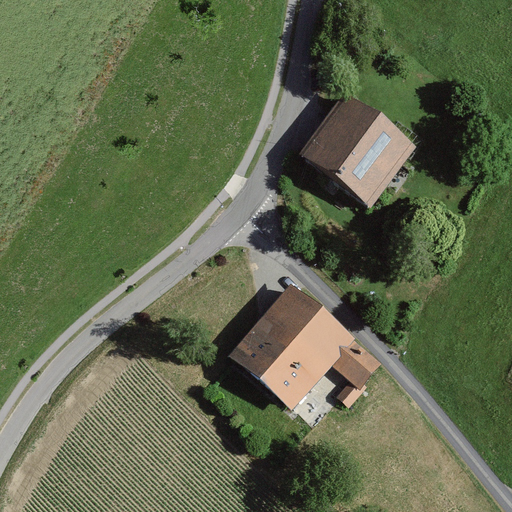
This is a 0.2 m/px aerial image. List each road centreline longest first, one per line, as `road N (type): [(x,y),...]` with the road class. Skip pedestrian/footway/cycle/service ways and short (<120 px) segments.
road 1 (residential): [(311,0),(276,156),(252,202),(62,364),(0,454)]
road 2 (track): [(511,506),(375,343),(237,216)]
